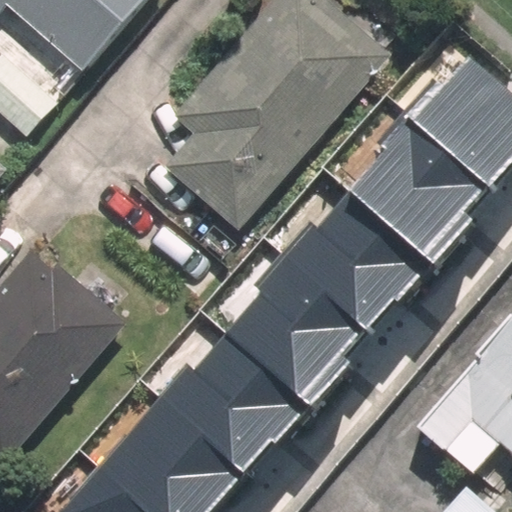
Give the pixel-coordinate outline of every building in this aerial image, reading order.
[(0,0),(0,21),(3,18),(79,83),(149,0),(0,0)] [(160,176),(238,242),(392,61),(320,0),(276,0),(169,126),(189,143),(160,176)] [(3,57),(0,59),(0,123),(24,146),(59,109),(3,57)] [(511,104),(472,69),(413,136),(503,215),(511,204),(511,104)] [(413,136),(354,202),(444,281),(503,215),(413,136)] [(354,202),(295,268),(385,348),(444,281),(354,202)] [(0,475),(1,477),(126,332),(34,252),(0,291),(0,475)] [(295,268),(236,335),(326,414),(385,348),(295,268)] [(511,328),(507,325),(411,440),(471,490),(497,459),(511,471),(511,328)] [(236,335),(177,401),(267,480),(326,414),(236,335)] [(177,401),(118,468),(168,511),(238,511),(267,480),(177,401)] [(168,511),(118,468),(78,511),(168,511)] [(489,511),(463,491),(445,511),(489,511)]
